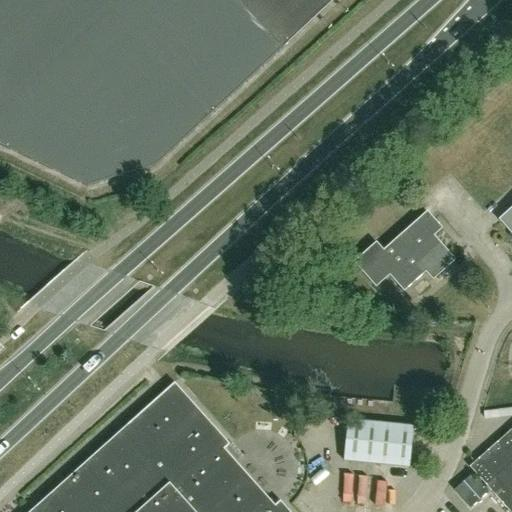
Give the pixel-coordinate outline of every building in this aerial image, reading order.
[(212,0),(0,0),(0,146),(87,188),(155,168),(268,62),(212,0)] [(212,0),(268,62),(325,10),(335,0),(212,0)] [(511,209),(500,220),(511,233),(511,209)] [(441,228),(434,220),(428,213),(383,251),(376,244),(354,263),(375,288),(388,275),(404,291),(426,271),(433,280),(454,261),(433,237),(441,228)] [(33,511),(32,511),(288,511),(279,502),(274,506),(225,450),(230,446),(175,385),(33,511)] [(407,468),(409,440),(410,427),(347,421),(345,462),(407,468)] [(511,511),(511,429),(470,467),(509,511),(511,511)] [(489,493),(473,474),(454,490),(470,509),(489,493)] [(389,511),(389,475),(353,475),(353,511),(389,511)]
